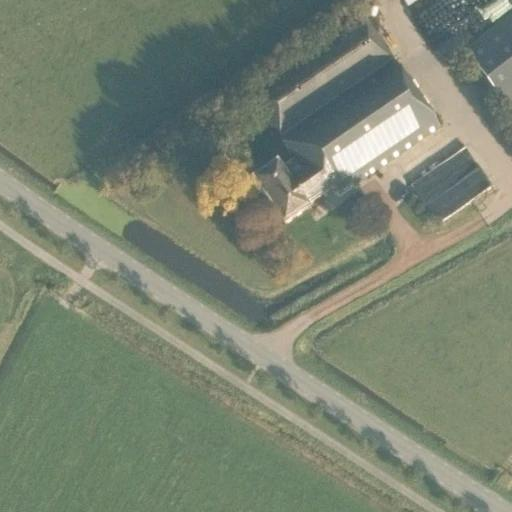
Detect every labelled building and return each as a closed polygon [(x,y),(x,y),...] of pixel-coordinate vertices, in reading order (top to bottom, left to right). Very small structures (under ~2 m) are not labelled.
[(436,0),(425,9),(438,27),(474,0),(436,0)] [(511,15),(462,54),(511,118),(511,15)] [(278,170),(276,167),(253,183),(283,228),(307,212),(305,210),(331,192),(337,200),(351,191),(438,131),(364,21),(250,99),(292,160),(278,170)] [(469,149),(416,187),(439,219),(492,181),(469,149)] [(396,162),(377,175),(389,192),(408,179),(396,162)]
